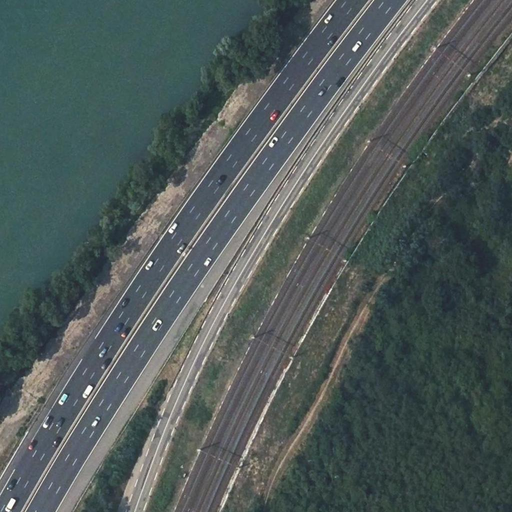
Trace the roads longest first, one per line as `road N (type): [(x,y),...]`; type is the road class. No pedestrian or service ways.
road 1 (motorway): [(40,511),(228,219),(391,0)]
road 2 (motorway): [(353,0),(158,266),(5,511)]
road 3 (secondary): [(136,511),(217,315),(278,209),(428,0)]
